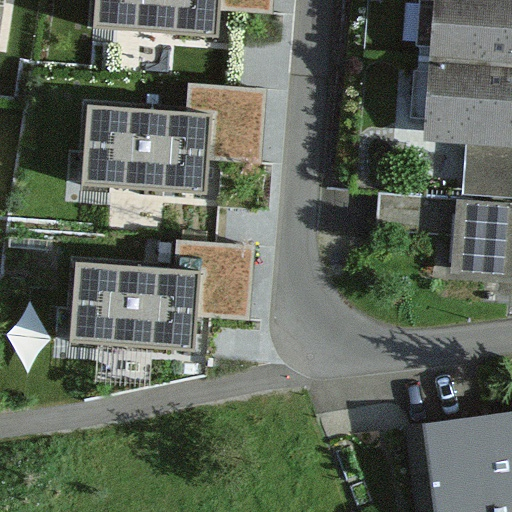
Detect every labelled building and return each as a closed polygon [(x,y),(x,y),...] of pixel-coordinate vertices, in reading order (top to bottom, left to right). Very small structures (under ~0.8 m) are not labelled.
[(94,0),(93,26),(217,36),(219,8),(272,12),(273,0),(94,0)] [(511,0),(439,0),(435,63),(511,68),(511,0)] [(511,68),(435,63),(430,138),(465,140),(511,142),(511,68)] [(189,112),(89,104),(83,184),(207,193),(209,166),(262,170),(268,99),(191,93),(189,112)] [(511,142),(465,140),(462,192),(511,195),(511,142)] [(511,208),(381,197),(378,234),(452,240),(448,279),(511,284),(511,208)] [(178,268),(77,260),(71,340),(196,350),(198,322),(251,326),(256,256),(179,250),(178,268)] [(511,511),(511,422),(416,435),(426,511),(511,511)]
